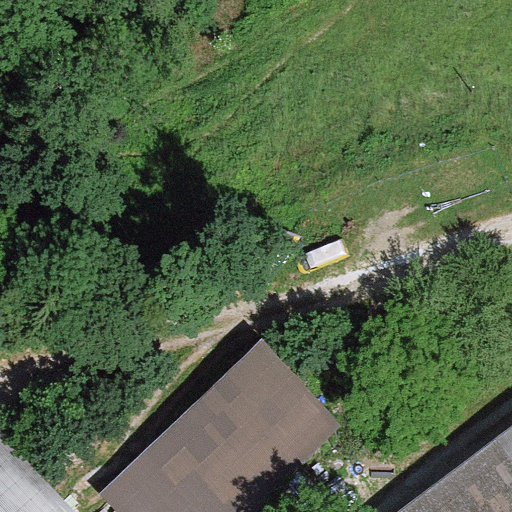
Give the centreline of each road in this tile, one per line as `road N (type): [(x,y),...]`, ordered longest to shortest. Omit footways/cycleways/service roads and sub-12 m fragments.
road 1 (track): [(511,230),(353,290),(0,387)]
road 2 (track): [(391,511),(435,464),(511,412)]
